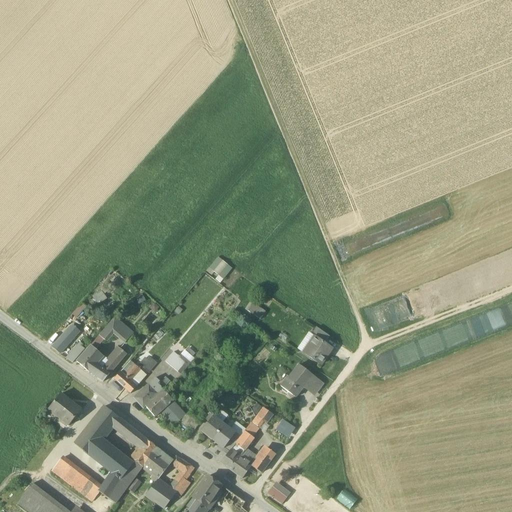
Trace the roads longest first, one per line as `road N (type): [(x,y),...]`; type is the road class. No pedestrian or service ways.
road 1 (track): [(228,0),(368,346),(511,288)]
road 2 (tertiary): [(249,496),(0,316)]
road 3 (residential): [(249,496),(368,346)]
